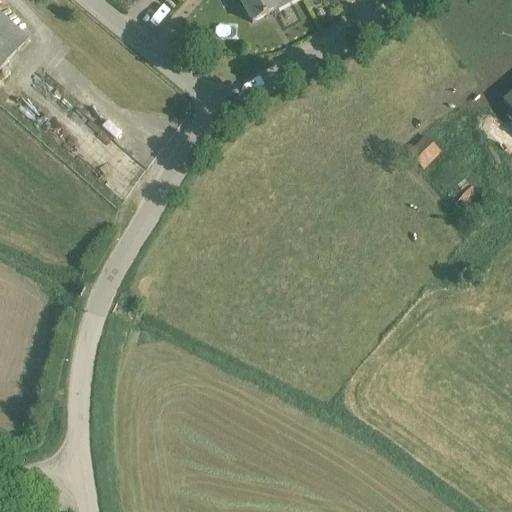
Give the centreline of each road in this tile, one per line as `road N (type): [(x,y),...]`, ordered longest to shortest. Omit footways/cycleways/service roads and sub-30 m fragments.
road 1 (tertiary): [(79,476),(80,397),(113,278),(185,153),(222,110)]
road 2 (tertiary): [(222,110),(413,0)]
road 3 (unclassified): [(222,110),(108,0)]
